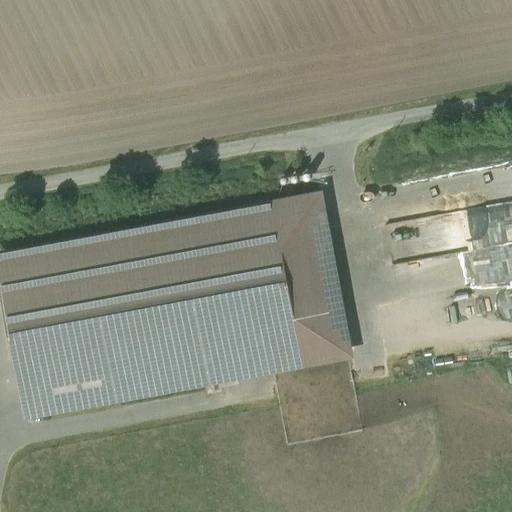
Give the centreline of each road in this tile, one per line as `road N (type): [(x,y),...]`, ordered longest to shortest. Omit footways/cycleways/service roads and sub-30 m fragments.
road 1 (unknown): [(0,443),(328,376),(359,360),(371,321),(334,125)]
road 2 (unclassified): [(511,92),(0,191)]
